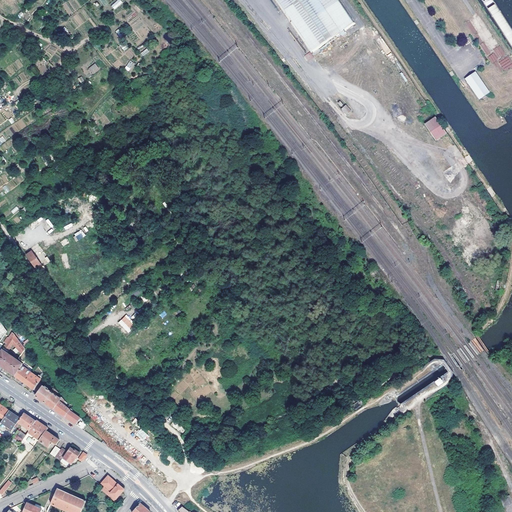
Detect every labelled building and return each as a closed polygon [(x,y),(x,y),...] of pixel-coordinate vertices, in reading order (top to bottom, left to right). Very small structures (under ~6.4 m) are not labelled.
[(120,0),(117,0),(111,5),(114,9),(123,3),(120,0)] [(339,0),(276,0),(314,55),(356,24),(339,0)] [(482,32),(472,39),(484,57),(492,53),(490,49),(492,47),(482,32)] [(480,54),(471,40),(464,44),(474,58),(480,54)] [(310,52),(304,56),(307,61),(313,57),(310,52)] [(506,64),(501,56),(493,61),(499,70),(506,64)] [(125,69),(129,72),(135,63),(130,60),(125,69)] [(88,68),(92,74),(100,69),(96,63),(88,68)] [(476,73),(466,80),(480,100),(490,93),(476,73)] [(346,115),(351,111),(346,104),(341,109),(346,115)] [(437,140),(447,133),(436,116),(425,124),(437,140)] [(481,201),(489,196),(479,182),(472,188),(481,201)] [(474,268),(506,247),(495,231),(495,230),(477,204),(468,211),(468,212),(446,227),(474,268)] [(73,234),(76,241),(86,236),(82,229),(73,234)] [(26,256),(37,270),(42,266),(32,252),(26,256)] [(135,326),(129,321),(131,319),(126,314),(118,322),(128,333),(135,326)] [(8,351),(13,344),(10,339),(9,341),(7,344),(3,349),(6,351),(8,351)] [(16,347),(23,354),(26,350),(20,342),(16,347)] [(0,353),(0,365),(15,376),(20,369),(23,365),(2,350),(0,353)] [(24,383),(30,375),(20,369),(15,376),(19,379),(24,383)] [(34,389),(38,383),(39,382),(30,375),(24,383),(29,386),(34,389)] [(44,402),(51,393),(50,392),(45,388),(46,387),(45,386),(44,387),(38,383),(34,389),(38,393),(36,396),(38,398),(44,402)] [(53,409),(60,400),(55,396),(58,392),(55,389),(51,393),(44,402),(49,406),(51,407),(53,409)] [(70,410),(62,403),(64,400),(62,397),(60,400),(53,409),(59,413),(65,416),(70,410)] [(450,407),(446,402),(443,404),(442,403),(433,409),(438,415),(450,407)] [(9,411),(6,408),(0,416),(4,419),(9,411)] [(71,421),(75,424),(80,417),(70,410),(65,416),(71,421)] [(14,414),(9,411),(4,419),(3,420),(13,427),(17,422),(20,418),(16,415),(14,414)] [(39,440),(38,440),(48,448),(52,442),(56,445),(59,440),(54,436),(46,431),(48,428),(42,424),(37,420),(36,421),(31,417),(24,413),(20,418),(17,422),(19,423),(20,423),(29,430),(28,431),(39,440)] [(143,441),(148,435),(141,428),(135,435),(143,441)] [(105,445),(114,441),(108,437),(100,441),(105,445)] [(54,457),(60,450),(55,446),(49,453),(54,457)] [(62,458),(66,452),(61,448),(60,450),(54,457),(59,461),(62,458)] [(66,452),(62,458),(64,460),(61,463),(65,466),(68,462),(71,464),(76,457),(80,452),(75,448),(73,451),(69,448),(66,452)] [(87,455),(83,452),(78,459),(82,461),(87,455)] [(114,501),(124,490),(123,488),(120,485),(118,484),(108,476),(101,484),(104,486),(101,489),(114,501)] [(0,490),(0,492),(2,494),(8,487),(5,484),(0,490)] [(67,511),(68,511),(80,511),(82,510),(85,502),(60,490),(57,488),(50,504),(64,510),(67,511)] [(511,503),(509,495),(500,498),(503,507),(511,504),(511,503)] [(40,511),(42,509),(35,506),(27,503),(23,511),(40,511)] [(149,511),(140,503),(132,511),(149,511)]
